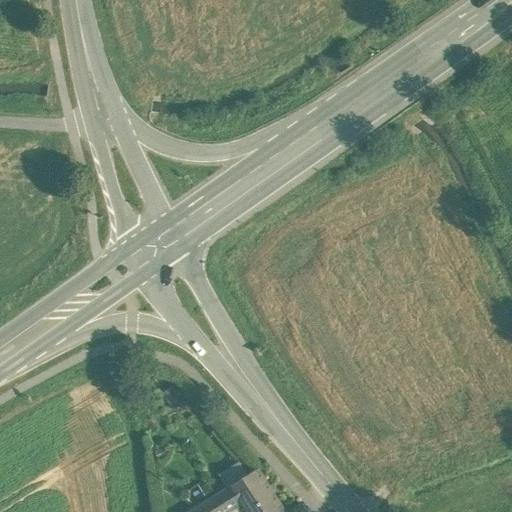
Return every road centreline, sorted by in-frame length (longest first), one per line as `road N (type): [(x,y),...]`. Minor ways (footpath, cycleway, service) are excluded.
road 1 (tertiary): [(12,353),(105,325),(153,326),(201,349),(249,387)]
road 2 (secondary): [(304,139),(508,0)]
road 3 (tertiary): [(304,139),(205,151),(106,125)]
road 4 (secondary): [(157,246),(304,139)]
road 5 (secondary): [(12,353),(157,246)]
road 6 (secondary): [(249,387),(157,246)]
road 7 (secondary): [(352,511),(249,387)]
road 8 (tertiary): [(157,246),(106,125)]
road 9 (tertiary): [(106,125),(76,0)]
